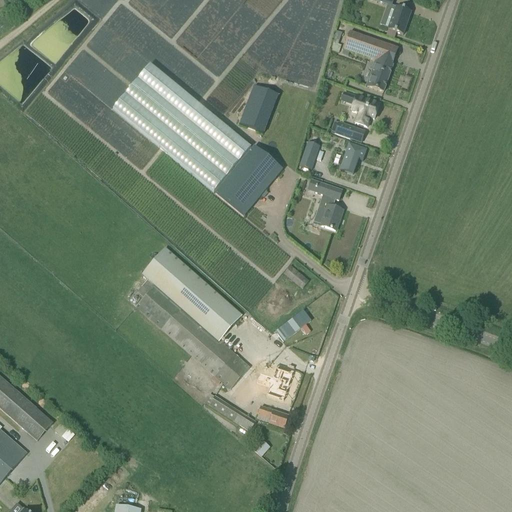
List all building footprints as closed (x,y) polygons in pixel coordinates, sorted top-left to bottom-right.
[(411,13),(396,7),(388,30),(403,36),(411,13)] [(349,33),(343,51),(375,62),(367,87),(374,90),(383,93),(392,67),(391,67),(397,49),(349,33)] [(250,148),(150,65),(113,110),(213,193),(250,148)] [(240,125),(265,134),(279,95),(254,86),(240,125)] [(344,90),(340,102),(353,106),(357,94),(344,90)] [(354,124),(367,128),(370,119),(374,120),(379,105),(356,97),(351,112),(358,115),(354,124)] [(355,130),(338,124),(334,134),(352,140),(355,130)] [(311,171),(319,148),(307,144),(299,167),(311,171)] [(362,162),(367,150),(348,144),(344,156),(342,162),(339,170),(353,175),(354,170),(355,170),(358,161),(362,162)] [(215,195),(243,218),(282,171),(254,147),(215,195)] [(335,232),(342,212),(332,208),(335,201),(338,202),(342,192),(318,184),(317,188),(316,187),(315,190),(316,190),(315,194),(322,196),(312,223),(321,226),(320,227),(335,232)] [(135,308),(230,391),(250,369),(219,341),(241,317),(165,249),(141,276),(148,281),(137,293),(143,299),(135,308)] [(301,290),(308,282),(291,266),(284,274),(301,290)] [(266,377),(262,387),(270,389),(267,398),(284,403),(293,377),(276,371),(273,379),(266,377)] [(53,424),(0,377),(0,410),(37,443),(53,424)] [(255,424),(214,398),(209,395),(203,404),(208,407),(249,434),(255,424)] [(284,430),(288,417),(260,408),(258,416),(270,420),(268,425),(284,430)] [(55,431),(68,443),(75,436),(61,424),(55,431)] [(0,484),(4,479),(26,454),(19,448),(0,431),(0,484)] [(262,458),(270,448),(262,441),(253,451),(262,458)]
